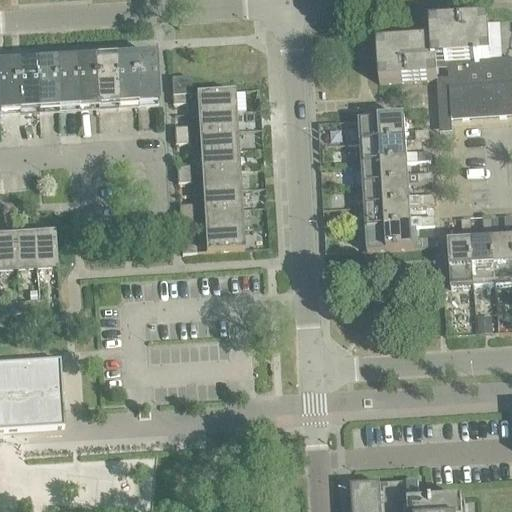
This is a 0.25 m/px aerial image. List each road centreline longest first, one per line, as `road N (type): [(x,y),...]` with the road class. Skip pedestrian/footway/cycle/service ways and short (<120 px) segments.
road 1 (unclassified): [(310,360),(286,4)]
road 2 (unclassified): [(0,21),(286,4)]
road 3 (unclassified): [(511,352),(310,360)]
road 4 (residential): [(164,238),(157,148),(86,153)]
road 5 (unclassified): [(318,511),(310,360)]
